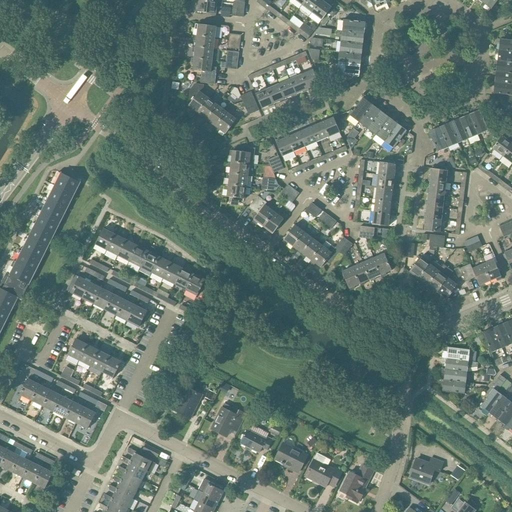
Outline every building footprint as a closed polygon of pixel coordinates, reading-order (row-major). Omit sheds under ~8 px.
[(217,3),(218,2),(199,0),(198,8),(196,7),(195,12),(216,14),(217,8),(221,8),(222,3),(217,3)] [(262,0),(259,4),(266,9),(269,6),(263,1),(262,0)] [(312,13),(321,0),(305,0),(302,5),(312,13)] [(322,0),(321,0),(312,13),(322,21),(327,14),(331,8),(332,7),(322,0)] [(359,0),(359,2),(368,9),(369,8),(372,7),(370,0),(369,0),(359,0)] [(372,0),(375,5),(377,8),(380,7),(379,3),(385,1),(384,0),(372,0)] [(484,0),(482,2),(480,5),(483,8),(485,5),(491,9),(494,5),(498,0),(484,0)] [(221,8),(220,17),(226,17),(229,18),(230,8),(221,7),(221,8)] [(272,8),(269,11),(277,17),(279,13),(272,8)] [(331,8),(327,14),(333,18),(337,12),(331,8)] [(282,15),(279,19),(287,25),(289,22),(290,21),(282,15)] [(321,23),(322,25),(324,26),(330,19),(328,18),(326,16),(321,23)] [(342,31),(364,34),(367,34),(367,30),(364,30),(365,22),(355,21),(346,20),(343,20),(342,31)] [(292,23),(289,26),(297,32),(300,29),(299,28),(292,23)] [(196,36),(215,38),(217,27),(196,24),(195,28),(197,28),(196,36)] [(312,24),(308,29),(310,30),(313,32),(316,28),(312,24)] [(318,30),(315,34),(326,36),(327,29),(320,28),(318,30)] [(302,30),(299,34),(307,40),(310,36),(306,34),(302,30)] [(363,41),(364,34),(342,31),(341,42),(363,44),(363,45),(366,45),(366,41),(363,41)] [(214,50),(215,38),(196,36),(196,37),(194,36),(194,40),(196,41),(195,47),(214,50)] [(497,39),(497,43),(499,43),(499,50),(511,51),(511,40),(500,39),(497,39)] [(362,51),(363,45),(363,44),(341,42),(339,53),(361,55),(365,56),(365,52),(362,51)] [(214,50),(195,47),(195,48),(193,47),(192,51),(195,52),(194,59),(212,61),(214,50)] [(511,51),(499,50),(495,50),(495,53),(498,54),(497,61),(511,62),(511,51)] [(361,62),(361,55),(339,53),(338,63),(360,66),(363,66),(363,62),(361,62)] [(192,59),(191,63),(193,63),(192,71),(202,72),(211,73),(216,73),(217,67),(212,66),(212,61),(194,59),(192,59)] [(511,62),(497,61),(494,60),(494,64),(497,65),(496,71),(496,72),(511,73),(511,62)] [(359,73),(360,66),(338,63),(337,75),(359,77),(362,77),(362,73),(359,73)] [(301,74),(308,90),(320,85),(319,83),(315,74),(313,69),(301,74)] [(511,73),(496,72),(496,71),(493,71),(493,75),(495,75),(495,82),(511,84),(511,73)] [(257,72),(248,76),(250,80),(259,76),(257,72)] [(296,94),(308,90),(301,74),(290,79),(296,94)] [(285,99),(296,94),(290,79),(279,84),(285,99)] [(511,84),(495,82),(492,82),(491,86),(494,86),(493,93),(492,102),(497,106),(498,98),(510,107),(511,104),(511,84)] [(198,114),(209,99),(200,92),(203,87),(203,85),(195,84),(190,91),(189,99),(192,101),(188,106),(188,107),(187,108),(190,111),(192,109),(197,113),(198,114)] [(274,104),(285,99),(279,84),(267,89),(274,104)] [(262,109),(274,104),(267,89),(255,94),(262,109)] [(251,92),(246,94),(252,107),(246,110),(248,115),(259,110),(257,105),(251,92)] [(252,107),(246,94),(240,96),(246,110),(252,107)] [(372,104),(372,105),(374,102),(371,100),(369,102),(363,98),(349,116),(358,122),(372,104)] [(207,120),(218,105),(209,99),(198,114),(197,113),(196,115),(199,117),(200,116),(206,120),(207,120)] [(380,111),(381,111),(382,109),(379,107),(377,109),(372,105),(372,104),(358,122),(367,129),(380,111)] [(216,127),(227,112),(218,105),(207,120),(206,120),(205,122),(208,124),(209,123),(215,127),(216,127)] [(469,115),(478,135),(488,131),(487,128),(480,110),(479,111),(478,108),(474,109),(475,112),(470,114),(469,115)] [(386,115),(381,111),(380,111),(367,129),(376,135),(389,117),(389,118),(391,115),(388,113),(386,115)] [(216,127),(215,127),(214,129),(217,131),(219,130),(225,135),(236,119),(227,112),(216,127)] [(469,115),(470,114),(468,112),(465,113),(466,116),(459,119),(468,139),(478,135),(469,115)] [(459,119),(458,116),(454,118),(456,120),(449,123),(458,144),(468,139),(459,119)] [(322,122),(328,138),(340,132),(334,117),(322,122)] [(395,122),(389,118),(389,117),(376,135),(384,142),(392,132),(398,124),(400,122),(397,120),(395,122)] [(449,123),(448,120),(445,122),(446,125),(440,127),(439,127),(448,148),(458,144),(449,123)] [(317,142),(328,138),(322,122),(310,127),(317,142)] [(403,128),(398,124),(392,132),(384,142),(394,149),(396,146),(401,139),(407,131),(408,128),(405,126),(403,128)] [(439,127),(440,127),(438,124),(434,126),(436,129),(429,132),(438,152),(448,148),(439,127)] [(305,147),(317,142),(310,127),(299,132),(305,147)] [(294,152),(305,147),(299,132),(287,137),(294,152)] [(346,139),(346,140),(349,145),(354,139),(349,134),(346,139)] [(502,136),(492,149),(502,156),(511,143),(502,136)] [(282,157),(294,152),(287,137),(276,142),(282,157)] [(401,139),(396,146),(400,148),(405,142),(401,139)] [(502,156),(502,157),(511,163),(511,162),(511,143),(502,156)] [(346,146),(336,150),(338,154),(347,150),(346,146)] [(231,162),(249,165),(253,165),(255,148),(244,147),(243,152),(232,151),(230,151),(229,155),(231,155),(231,162)] [(482,155),(480,149),(474,151),(476,157),(482,155)] [(273,158),(279,171),(284,169),(278,156),(273,158)] [(468,159),(471,165),(472,165),(476,163),(477,163),(474,156),(468,159)] [(273,174),(279,171),(273,158),(267,161),(273,174)] [(311,161),(302,165),(303,169),(313,165),(311,161)] [(249,165),(231,162),(229,162),(228,166),(230,167),(230,174),(248,176),(249,165)] [(378,175),(394,177),(396,164),(380,162),(378,175)] [(300,166),(290,170),(292,174),(301,170),(300,166)] [(483,166),(480,170),(488,176),(491,172),(483,166)] [(430,181),(446,183),(448,171),(431,169),(430,181)] [(61,173),(54,187),(70,195),(77,182),(70,178),(68,177),(61,173)] [(247,187),(248,176),(230,174),(227,174),(227,178),(229,178),(228,185),(247,187)] [(493,174),(490,178),(497,183),(500,180),(493,174)] [(393,189),(394,177),(378,175),(376,187),(393,189)] [(278,185),(276,180),(275,179),(269,178),(268,179),(267,190),(276,192),(280,187),(278,185)] [(445,196),(446,183),(430,181),(428,194),(445,196)] [(503,182),(500,185),(507,190),(510,187),(503,182)] [(247,187),(228,185),(226,185),(225,189),(227,190),(227,197),(245,199),(247,187)] [(284,189),(295,198),(299,194),(288,185),(284,189)] [(54,187),(48,199),(64,207),(70,195),(54,187)] [(391,201),(393,189),(376,187),(375,199),(391,201)] [(292,203),(295,198),(284,189),(281,194),(292,203)] [(443,208),(445,196),(428,194),(427,205),(443,208)] [(254,211),(263,200),(258,196),(249,207),(254,211)] [(48,199),(41,213),(57,221),(58,220),(64,208),(64,207),(48,199)] [(390,214),(391,201),(375,199),(373,212),(390,214)] [(263,227),(274,212),(265,205),(267,203),(263,200),(254,211),(258,214),(254,220),(252,222),(256,224),(257,222),(263,227)] [(315,218),(321,210),(311,203),(305,211),(315,218)] [(442,220),(443,208),(427,205),(425,218),(442,220)] [(274,212),(263,227),(269,232),(268,233),(271,236),(272,234),(284,219),(274,212)] [(321,223),(327,215),(324,212),(318,220),(321,223)] [(388,227),(390,214),(373,212),(372,225),(388,227)] [(41,213),(35,225),(51,233),(57,221),(41,213)] [(327,227),(333,219),(327,215),(321,223),(327,227)] [(440,233),(442,220),(425,218),(423,231),(440,233)] [(333,219),(327,227),(330,230),(336,221),(333,219)] [(501,232),(511,227),(511,221),(499,227),(501,232)] [(35,225),(28,239),(44,247),(51,233),(35,225)] [(293,247),(304,232),(295,225),(283,240),(282,242),(286,244),(287,243),(293,247)] [(511,227),(501,232),(504,238),(511,234),(511,227)] [(104,230),(96,245),(107,251),(115,235),(104,230)] [(302,254),(315,236),(306,230),(304,232),(293,247),(291,249),(295,251),(296,249),(302,254)] [(118,256),(126,241),(115,235),(107,251),(118,256)] [(311,261),(324,243),(315,236),(302,254),(300,256),(304,258),(305,256),(311,261)] [(466,247),(480,242),(477,236),(464,242),(466,247)] [(339,253),(348,242),(343,238),(335,248),(331,245),(328,250),(323,246),(324,244),(324,243),(311,261),(310,262),(313,265),(314,263),(321,268),(326,261),(331,264),(339,253)] [(28,239),(22,251),(38,259),(44,247),(28,239)] [(129,262),(137,247),(126,241),(118,256),(129,262)] [(339,253),(344,256),(352,245),(348,242),(339,253)] [(480,242),(466,247),(469,253),(482,247),(480,242)] [(137,247),(129,262),(141,268),(148,252),(137,247)] [(32,272),(38,259),(22,251),(15,264),(32,272)] [(148,252),(141,268),(152,273),(159,258),(148,252)] [(335,267),(344,256),(339,253),(331,264),(335,267)] [(374,258),(381,276),(382,277),(385,276),(385,274),(392,271),(385,253),(374,258)] [(419,279),(430,264),(420,257),(409,272),(408,274),(411,276),(412,275),(418,279),(419,279)] [(159,258),(152,273),(163,279),(171,264),(159,258)] [(363,262),(363,263),(370,280),(371,282),(375,280),(374,278),(381,276),(374,258),(363,262)] [(483,264),(490,281),(497,278),(498,280),(502,279),(501,277),(494,259),(486,263),(484,258),(481,260),(483,264)] [(428,286),(442,267),(433,260),(430,264),(419,279),(418,279),(417,281),(420,283),(422,281),(428,286)] [(353,267),(352,267),(359,285),(360,285),(361,286),(364,285),(364,283),(370,280),(363,263),(353,267)] [(26,283),(32,272),(15,264),(9,276),(11,277),(10,279),(25,286),(26,283)] [(99,264),(98,268),(107,273),(109,269),(100,264),(99,264)] [(174,285),(182,269),(171,264),(163,279),(174,285)] [(437,293),(448,278),(453,271),(444,264),(442,267),(428,286),(426,288),(429,290),(431,288),(437,293)] [(465,266),(464,266),(470,280),(471,279),(476,277),(479,286),(480,286),(480,288),(484,287),(483,284),(490,281),(483,264),(472,269),(470,264),(465,266)] [(459,267),(455,268),(458,277),(462,275),(465,281),(465,282),(470,280),(464,266),(459,269),(459,267)] [(352,267),(342,272),(349,289),(350,291),(354,289),(353,288),(359,285),(352,267)] [(182,269),(174,285),(186,291),(188,288),(194,276),(182,269)] [(114,271),(112,275),(121,279),(123,275),(114,271)] [(95,272),(93,276),(94,276),(103,281),(105,277),(96,272),(95,272)] [(74,275),(71,280),(72,280),(76,283),(71,293),(82,298),(90,283),(79,277),(75,275),(74,275)] [(123,275),(121,279),(121,280),(130,284),(132,280),(123,276),(123,275)] [(188,288),(186,291),(197,296),(201,289),(205,291),(209,284),(205,281),(194,276),(188,288)] [(0,285),(0,288),(15,297),(21,300),(26,290),(29,284),(26,283),(25,286),(10,279),(8,278),(7,282),(3,280),(0,285)] [(448,278),(437,293),(435,295),(439,297),(440,295),(446,300),(458,285),(448,278)] [(110,279),(108,283),(116,287),(118,283),(110,279)] [(136,282),(134,286),(143,291),(145,287),(136,282)] [(90,283),(82,298),(83,299),(94,304),(95,301),(101,289),(91,283),(90,283)] [(118,283),(116,287),(117,288),(126,292),(128,288),(119,284),(118,283)] [(145,287),(143,291),(144,291),(152,295),(154,291),(146,287),(145,287)] [(0,305),(8,310),(15,297),(0,288),(0,305)] [(94,304),(104,310),(112,294),(102,289),(101,289),(95,301),(94,304)] [(139,299),(141,295),(132,291),(130,294),(139,299)] [(450,299),(452,301),(470,293),(469,291),(465,293),(466,294),(460,296),(460,295),(450,299)] [(116,315),(123,300),(112,294),(104,310),(116,315)] [(166,302),(168,298),(159,294),(157,298),(166,302)] [(141,295),(139,299),(148,303),(150,300),(141,295)] [(168,298),(166,302),(175,307),(177,303),(168,298)] [(123,300),(116,315),(128,321),(128,320),(136,306),(123,300)] [(0,321),(2,323),(8,310),(0,305),(0,321)] [(188,313),(190,310),(181,305),(179,309),(188,313)] [(128,320),(128,321),(139,327),(147,312),(136,306),(128,320)] [(511,317),(508,318),(509,321),(503,324),(511,344),(511,343),(511,317)] [(503,324),(502,321),(498,323),(499,326),(493,328),(501,348),(511,344),(503,324)] [(493,328),(492,325),(488,327),(489,330),(483,333),(491,353),(501,348),(493,328)] [(477,336),(473,338),(476,346),(485,342),(481,334),(477,336)] [(76,339),(68,355),(79,360),(87,345),(76,339)] [(87,345),(79,360),(91,366),(99,351),(87,345)] [(447,359),(468,361),(469,350),(448,347),(448,348),(445,348),(444,351),(447,352),(447,358),(447,359)] [(102,372),(110,356),(99,351),(91,366),(102,372)] [(110,356),(102,372),(114,378),(122,362),(110,356)] [(443,358),(443,362),(446,363),(445,369),(467,372),(467,369),(477,367),(478,363),(469,361),(468,361),(447,359),(447,358),(443,358)] [(445,369),(442,369),(442,373),(445,373),(444,380),(465,383),(467,372),(445,369)] [(69,381),(71,377),(62,373),(60,376),(69,381)] [(44,374),(42,378),(43,378),(52,382),(54,379),(48,376),(45,374),(44,374)] [(489,413),(502,396),(497,391),(506,380),(500,375),(486,392),(489,394),(480,406),(478,409),(481,412),(483,409),(489,413)] [(71,377),(69,381),(78,386),(80,382),(71,377)] [(28,379),(20,395),(31,400),(38,384),(28,379)] [(441,380),(440,384),(443,384),(443,391),(464,394),(465,389),(471,389),(472,383),(471,383),(465,383),(444,380),(441,380)] [(58,381),(56,385),(65,389),(67,385),(58,381)] [(38,384),(31,400),(31,401),(43,406),(51,391),(39,385),(38,384)] [(92,392),(94,389),(85,384),(83,388),(92,392)] [(67,385),(65,389),(74,394),(76,390),(67,386),(67,385)] [(191,419),(202,396),(187,388),(175,410),(191,419)] [(94,389),(92,392),(101,397),(103,393),(94,389)] [(211,400),(215,393),(209,390),(205,397),(211,400)] [(51,391),(43,406),(54,412),(62,396),(51,391)] [(62,396),(54,412),(65,418),(73,402),(62,396)] [(498,419),(511,402),(502,396),(489,413),(487,415),(490,418),(492,415),(498,419)] [(89,397),(87,400),(88,401),(97,405),(99,401),(90,397),(89,397)] [(73,402),(65,418),(76,423),(84,407),(73,402)] [(506,426),(511,418),(511,403),(511,402),(498,419),(496,422),(498,424),(500,421),(506,426)] [(222,409),(212,429),(227,437),(227,436),(231,429),(232,427),(237,430),(238,430),(246,415),(239,412),(239,411),(224,404),(222,409)] [(245,405),(242,411),(247,414),(250,408),(245,405)] [(84,407),(76,423),(77,423),(88,429),(96,413),(84,408),(84,407)] [(272,424),(269,431),(278,436),(281,429),(272,424)] [(266,439),(248,429),(240,444),(259,453),(262,448),(267,451),(273,440),(267,437),(266,439)] [(2,435),(0,437),(0,438),(8,443),(10,439),(2,435)] [(313,438),(307,443),(310,448),(317,442),(313,438)] [(3,460),(0,466),(11,471),(19,455),(24,446),(15,441),(13,445),(17,447),(14,453),(8,450),(3,460)] [(299,474),(308,456),(283,444),(275,460),(281,463),(281,465),(283,466),(284,464),(289,467),(288,468),(299,474)] [(0,465),(0,466),(8,450),(0,445),(0,465)] [(157,458),(157,457),(160,452),(146,445),(143,451),(157,458)] [(19,455),(11,471),(22,477),(30,461),(25,458),(28,453),(31,454),(33,451),(24,446),(19,455)] [(131,463),(147,471),(151,473),(155,464),(138,455),(139,453),(129,448),(128,453),(134,456),(132,461),(131,463)] [(45,461),(47,457),(38,453),(36,457),(45,461)] [(334,470),(323,465),(326,459),(318,454),(306,477),(326,487),(327,485),(334,488),(342,473),(335,469),(334,470)] [(47,457),(45,461),(53,466),(55,462),(47,457)] [(131,463),(132,461),(124,457),(124,462),(129,465),(127,471),(126,472),(142,480),(147,471),(131,463)] [(440,472),(443,463),(431,458),(429,465),(416,460),(409,478),(429,485),(435,470),(440,472)] [(30,461),(22,477),(23,477),(34,483),(42,467),(31,461),(30,461)] [(365,489),(374,471),(363,465),(357,476),(350,472),(340,491),(348,495),(347,498),(357,503),(359,500),(360,501),(366,490),(365,489)] [(126,472),(127,471),(119,466),(118,472),(125,475),(122,480),(121,482),(137,490),(142,480),(126,472)] [(42,467),(34,483),(45,489),(53,472),(43,467),(42,467)] [(121,482),(122,480),(115,476),(114,481),(120,484),(117,489),(116,491),(133,499),(137,490),(121,482)] [(203,481),(199,490),(219,500),(224,491),(209,484),(210,482),(204,479),(203,481)] [(116,491),(117,489),(110,485),(109,490),(115,493),(113,499),(112,500),(128,508),(133,499),(116,491)] [(454,489),(445,501),(450,505),(459,493),(454,489)] [(198,490),(194,499),(199,502),(214,509),(219,500),(199,490),(198,490)] [(112,500),(113,499),(105,495),(105,499),(111,502),(108,508),(108,507),(107,509),(112,511),(126,511),(128,508),(112,500)] [(465,502),(459,498),(451,508),(456,511),(474,511),(476,510),(465,502)] [(199,502),(195,511),(197,511),(196,511),(213,511),(214,509),(199,502)] [(112,511),(107,509),(108,507),(100,503),(100,509),(106,511),(105,511),(112,511)]
